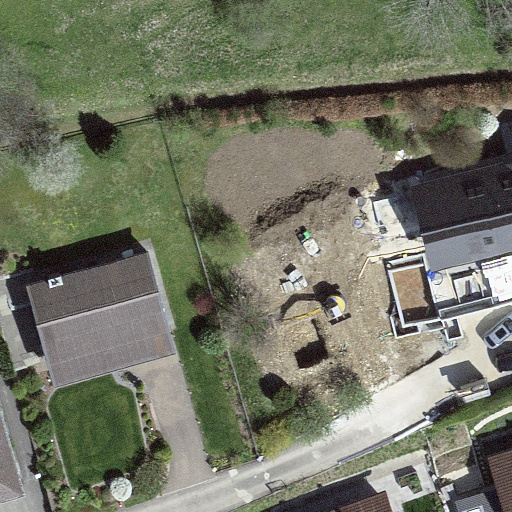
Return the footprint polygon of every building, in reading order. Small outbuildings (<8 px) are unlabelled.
[(482,237),(511,229),(511,167),(423,190),(438,248),(470,240),(472,247),(484,244),(482,237)] [(146,251),(30,284),(51,358),(167,326),(146,251)] [(0,486),(16,482),(0,427),(0,486)] [(511,454),(496,460),(511,505),(511,454)] [(386,511),(382,498),(341,511),(386,511)]
